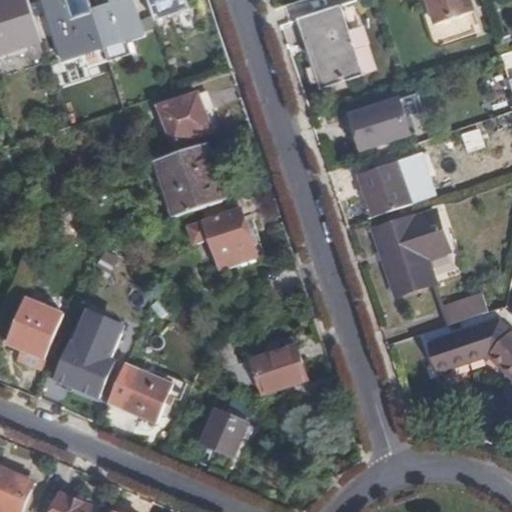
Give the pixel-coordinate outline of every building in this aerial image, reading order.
[(0,0),(0,57),(43,43),(36,21),(28,0),(0,0)] [(51,16),(36,21),(43,43),(45,51),(60,46),(65,59),(81,54),(103,47),(88,0),(46,0),(51,16)] [(88,0),(103,47),(124,40),(144,34),(132,0),(88,0)] [(190,8),(187,0),(172,0),(151,7),(155,19),(190,8)] [(481,9),(478,0),(435,0),(443,22),(481,9)] [(347,6),(307,19),(322,63),(326,62),(335,84),(370,72),(347,6)] [(124,40),(103,47),(108,61),(128,54),(124,40)] [(108,61),(103,47),(81,54),(86,68),(108,61)] [(511,89),(511,72),(511,69),(489,78),(495,95),(511,89)] [(200,94),(161,107),(174,145),(213,132),(200,94)] [(420,130),(409,97),(361,112),(372,146),(420,130)] [(511,153),(503,131),(484,137),(492,159),(511,153)] [(224,201),(205,146),(157,162),(176,218),(203,209),(224,201)] [(363,175),(377,217),(417,204),(402,162),(363,175)] [(63,192),(39,201),(52,219),(63,192)] [(253,247),(237,197),(224,201),(203,209),(207,223),(195,227),(200,242),(212,238),(219,259),(253,247)] [(455,248),(441,210),(381,229),(403,291),(440,279),(433,256),(455,248)] [(128,260),(140,256),(137,244),(124,248),(128,260)] [(119,258),(105,250),(96,266),(110,273),(119,258)] [(452,305),(459,323),(478,317),(489,313),(497,310),(491,292),(452,305)] [(66,314),(28,299),(9,346),(26,353),(48,361),(66,314)] [(511,324),(508,320),(437,345),(446,371),(500,353),(511,365),(511,324)] [(123,338),(88,322),(60,383),(99,401),(116,364),(112,362),(123,338)] [(229,344),(209,351),(221,363),(233,359),(229,344)] [(228,372),(244,389),(264,382),(269,394),(309,380),(296,347),(228,372)] [(44,371),(48,361),(26,353),(23,362),(44,371)] [(176,387),(141,371),(124,411),(160,426),(173,395),(176,387)] [(185,400),(191,384),(179,379),(176,387),(173,395),(185,400)] [(246,425),(218,413),(204,445),(232,458),(246,425)] [(21,511),(32,485),(0,471),(0,511),(21,511)] [(90,511),(92,508),(62,496),(54,511),(90,511)]
